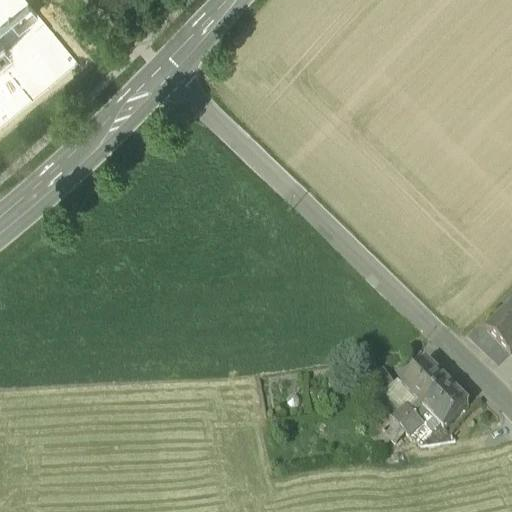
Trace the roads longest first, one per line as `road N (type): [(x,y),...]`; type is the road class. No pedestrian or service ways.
road 1 (tertiary): [(165,71),(511,409)]
road 2 (secondary): [(0,226),(165,71)]
